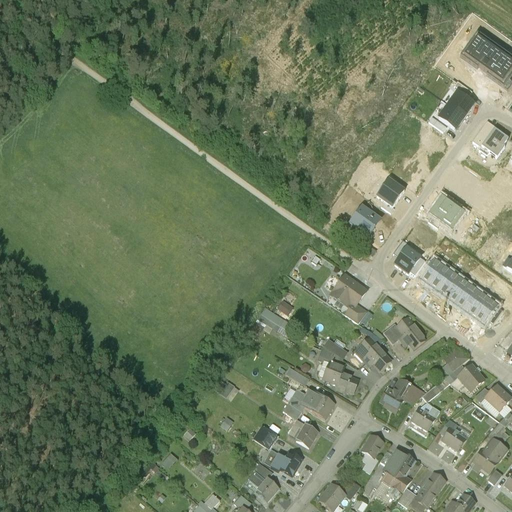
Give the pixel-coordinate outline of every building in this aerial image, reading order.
[(511,77),(511,61),(476,36),(460,60),(476,72),(478,70),(487,77),(486,78),(507,93),(511,86),(511,84),(509,82),(511,77)] [(471,95),(457,85),(453,90),(468,100),(471,95)] [(457,96),(448,109),(464,121),(473,107),(457,96)] [(464,121),(448,109),(438,122),(455,134),(464,121)] [(446,131),(431,121),(428,125),(442,136),(446,131)] [(480,151),(492,134),(485,129),(487,125),(486,125),(472,145),(480,151)] [(508,142),(494,132),(492,134),(480,151),(478,154),(486,160),(489,156),(496,162),(504,151),(502,149),(508,142)] [(392,211),(404,194),(388,183),(376,199),(392,211)] [(463,216),(441,200),(429,217),(451,233),(463,216)] [(369,239),(379,224),(361,211),(350,226),(369,239)] [(393,257),(399,261),(406,251),(407,251),(409,248),(402,243),(393,257)] [(407,251),(406,251),(399,261),(394,268),(408,277),(409,275),(415,278),(425,264),(407,251)] [(497,310),(434,264),(421,281),(484,328),(497,310)] [(366,293),(345,278),(330,298),(339,304),(342,299),(347,302),(346,304),(354,310),(366,293)] [(276,310),(287,317),(293,308),(282,301),(276,310)] [(285,320),(267,308),(260,319),(278,331),(285,320)] [(363,318),(351,309),(344,318),(356,327),(363,318)] [(425,342),(408,321),(396,330),(402,338),(398,341),(404,349),(408,346),(412,352),(425,342)] [(398,341),(402,338),(396,330),(394,327),(384,334),(392,345),(398,341)] [(391,364),(370,341),(355,354),(369,370),(372,367),(379,374),(391,364)] [(468,361),(455,350),(441,362),(453,374),(468,361)] [(336,365),(328,385),(336,388),(341,376),(345,369),(336,365)] [(484,383),(471,368),(458,378),(470,394),(484,383)] [(284,377),(303,388),(308,380),(289,369),(284,377)] [(341,376),(336,388),(336,390),(353,397),(358,383),(341,376)] [(214,391),(225,399),(232,389),(221,381),(214,391)] [(490,394),(481,404),(496,418),(510,403),(505,398),(506,397),(496,388),(490,394)] [(475,398),(481,404),(490,394),(485,389),(475,398)] [(334,407),(310,392),(306,398),(297,392),(293,400),(302,406),(301,408),(325,422),(334,407)] [(404,401),(393,394),(385,407),(396,414),(404,401)] [(435,420),(419,411),(412,423),(427,433),(435,420)] [(220,427),(226,431),(232,423),(225,419),(220,427)] [(503,432),(507,424),(499,420),(489,438),(503,446),(509,435),(503,432)] [(469,435),(455,425),(454,425),(442,442),(457,452),(469,435)] [(318,435),(305,427),(296,443),(309,450),(318,435)] [(254,441),(271,452),(279,440),(263,428),(254,441)] [(383,446),(371,438),(362,453),(366,456),(362,462),(365,464),(369,458),(374,461),(383,446)] [(496,447),(489,457),(483,452),(474,464),(489,475),(507,451),(500,447),(499,449),(496,447)] [(288,455),(285,462),(271,453),(263,466),(278,475),(280,472),(292,479),(301,463),(288,455)] [(414,464),(397,453),(385,471),(388,473),(381,484),(391,490),(386,497),(398,504),(407,491),(410,485),(404,480),(414,464)] [(168,471),(175,459),(168,455),(161,467),(168,471)] [(369,458),(365,464),(361,471),(368,475),(376,462),(374,461),(369,458)] [(421,468),(414,464),(404,480),(410,485),(421,468)] [(487,481),(493,487),(502,476),(495,471),(487,481)] [(448,484),(433,474),(424,487),(438,497),(448,484)] [(279,490),(268,481),(266,483),(260,478),(254,485),(259,490),(256,495),(267,505),(279,490)] [(417,498),(415,501),(429,511),(438,497),(424,487),(417,498)] [(329,511),(333,511),(344,498),(331,488),(319,504),(329,511)] [(417,498),(407,491),(398,504),(408,510),(415,501),(417,498)] [(470,511),(474,506),(462,497),(455,507),(451,504),(445,511),(470,511)] [(241,498),(234,507),(239,510),(237,511),(246,511),(251,506),(241,498)] [(358,500),(352,508),(357,511),(362,511),(366,506),(358,500)]
